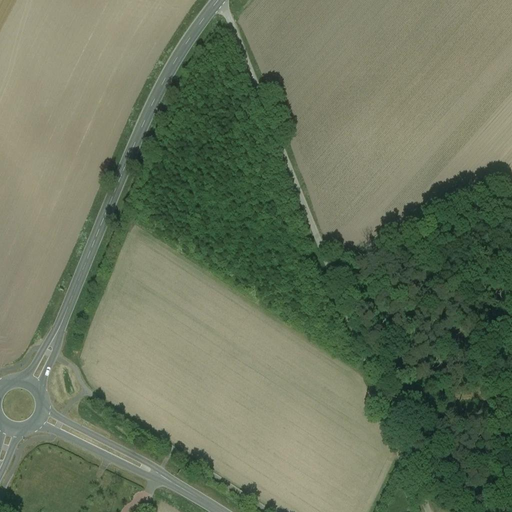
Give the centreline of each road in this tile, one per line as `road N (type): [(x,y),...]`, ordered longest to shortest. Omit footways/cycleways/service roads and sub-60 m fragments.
road 1 (unclassified): [(427,511),(228,18),(215,4)]
road 2 (tertiary): [(215,4),(154,99),(31,384)]
road 3 (tertiary): [(40,417),(219,511)]
